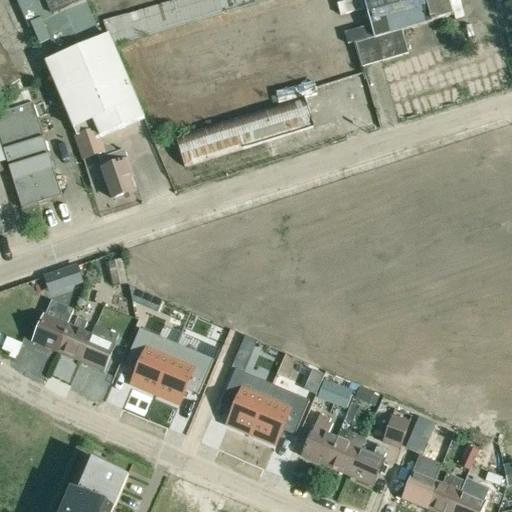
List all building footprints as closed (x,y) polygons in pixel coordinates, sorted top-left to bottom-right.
[(45,0),(15,0),(29,30),(31,28),(40,46),(51,42),(55,53),(98,34),(86,3),(84,4),(53,18),(45,0)] [(45,0),(53,18),(84,4),(82,0),(45,0)] [(109,38),(45,65),(75,136),(95,129),(99,138),(143,120),(109,38)] [(33,104),(0,114),(0,140),(22,210),(63,198),(33,104)] [(95,129),(75,136),(82,157),(83,161),(98,156),(99,161),(103,171),(102,171),(112,200),(134,193),(129,179),(133,177),(128,162),(124,152),(113,156),(111,149),(101,145),(99,138),(95,129)] [(76,268),(44,279),(49,294),(81,283),(76,268)] [(146,296),(147,295),(133,289),(128,287),(131,302),(142,307),(146,296)] [(44,317),(33,344),(57,354),(68,327),(67,326),(74,311),(51,302),(45,317),(44,317)] [(68,327),(57,354),(80,364),(91,336),(83,333),(85,328),(87,324),(77,319),(73,329),(68,327)] [(91,336),(80,364),(103,374),(115,346),(114,346),(118,337),(108,332),(95,327),(91,336)] [(140,330),(125,365),(138,371),(137,373),(134,378),(131,385),(155,396),(176,346),(140,330)] [(176,346),(155,396),(179,406),(182,399),(185,393),(186,391),(199,397),(213,362),(176,346)] [(235,371),(221,406),(233,411),(233,414),(230,419),(227,426),(251,436),(272,387),(235,371)] [(325,377),(313,372),(305,392),(316,397),(325,377)] [(325,382),(318,400),(347,411),(354,393),(325,382)] [(272,387),(251,436),(275,447),(278,439),(280,434),(281,432),(294,437),(309,402),(272,387)] [(355,399),(369,405),(373,395),(359,389),(355,399)] [(394,417),(383,445),(401,451),(412,423),(394,417)] [(436,427),(419,420),(406,451),(423,458),(436,427)] [(313,431),(302,458),(326,468),(337,441),(324,435),(328,426),(318,422),(314,431),(313,431)] [(337,441),(326,468),(349,478),(360,451),(352,447),(356,438),(347,434),(341,432),(337,441)] [(360,451),(349,478),(372,488),(384,461),(383,461),(387,451),(377,447),(373,456),(360,451)] [(468,448),(459,467),(469,471),(478,452),(468,448)] [(112,511),(128,476),(84,458),(60,511),(112,511)] [(414,473),(402,501),(426,511),(437,483),(433,482),(439,467),(420,459),(414,473)] [(489,474),(486,482),(501,487),(503,480),(489,474)] [(437,483),(426,511),(429,511),(452,511),(460,493),(461,493),(465,484),(457,481),(447,476),(443,486),(437,483)] [(460,493),(452,511),(480,511),(484,503),(490,489),(466,480),(465,484),(461,493),(460,493)] [(170,494),(162,511),(197,511),(200,506),(170,494)]
